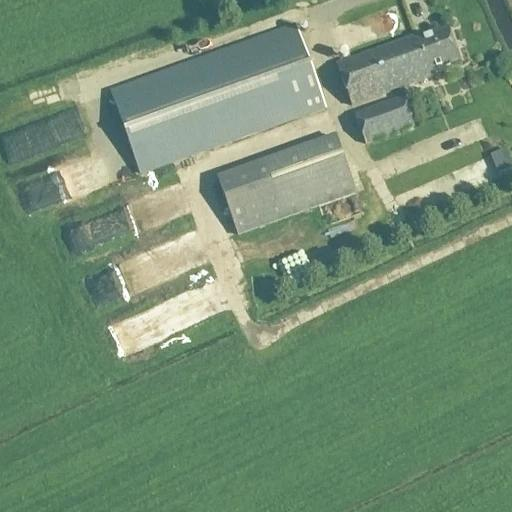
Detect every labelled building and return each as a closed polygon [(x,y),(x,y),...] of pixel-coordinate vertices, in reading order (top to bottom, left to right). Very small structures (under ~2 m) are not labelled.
[(373,20),(375,39),(396,37),(394,18),(373,20)] [(140,175),(206,151),(324,109),(295,28),(111,94),(140,175)] [(459,64),(448,32),(418,43),(416,38),(336,66),(351,107),(431,79),(429,74),(459,64)] [(403,100),(355,117),(365,146),(413,129),(403,100)] [(355,194),(335,139),(216,181),(236,237),(355,194)] [(442,160),(381,181),(391,210),(384,212),(389,226),(424,214),(425,216),(511,185),(511,179),(503,154),(467,167),(462,154),(453,157),(459,172),(448,176),(442,160)] [(9,193),(19,224),(96,200),(86,169),(9,193)] [(75,254),(181,221),(175,201),(68,234),(75,254)] [(338,215),(320,220),(323,229),(341,223),(338,215)] [(398,275),(505,235),(499,220),(393,260),(398,275)] [(82,291),(95,318),(158,290),(145,262),(82,291)] [(174,300),(108,340),(126,370),(191,329),(186,321),(187,320),(174,300)]
